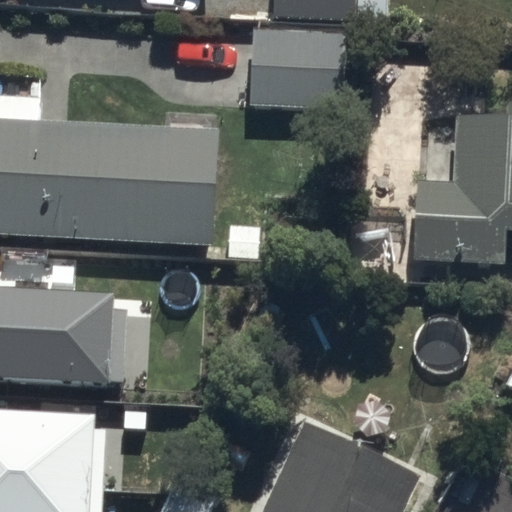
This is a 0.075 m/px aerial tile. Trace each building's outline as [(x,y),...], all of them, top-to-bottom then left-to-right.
[(275,0),(276,31),(391,31),(391,0),(275,0)] [(346,47),(256,44),(256,121),(346,121),(346,47)] [(44,112),(0,110),(0,254),(219,265),(224,149),(212,148),(213,122),(169,120),(168,146),(43,140),(44,112)] [(511,121),(508,121),(507,135),(459,133),(456,199),(422,197),(418,280),(507,283),(508,254),(511,253),(511,121)] [(125,295),(0,286),(0,375),(119,383),(125,295)] [(511,371),(500,394),(511,400),(511,371)] [(95,511),(101,415),(0,408),(0,511),(95,511)] [(414,511),(422,494),(312,444),(280,511),(414,511)] [(215,511),(184,496),(175,511),(139,511),(134,509),(132,511),(215,511)]
